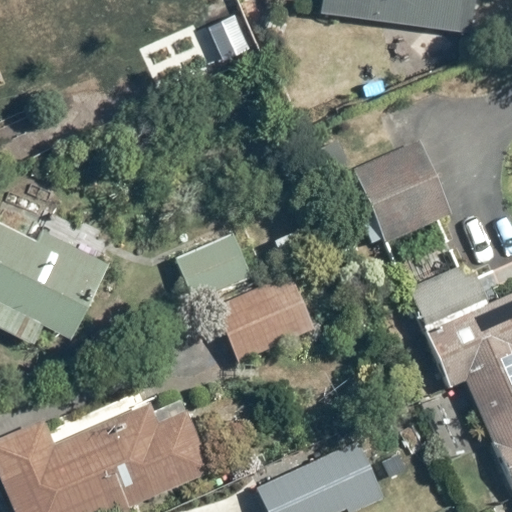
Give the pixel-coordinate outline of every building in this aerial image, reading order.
[(320,0),(319,16),(459,34),(463,0),(320,0)] [(419,129),(349,157),(384,242),(453,214),(419,129)] [(0,224),(0,336),(24,352),(41,326),(53,334),(93,271),(45,239),(39,249),(0,224)] [(210,296),(256,278),(236,229),(173,254),(193,303),(210,296)] [(370,279),(358,253),(326,268),(339,294),(370,279)] [(471,259),(405,286),(448,389),(463,383),(511,497),(511,284),(486,296),(471,259)] [(256,278),(210,296),(237,362),(313,330),(287,265),(256,278)] [(38,413),(0,429),(0,474),(16,511),(112,511),(207,471),(180,409),(157,419),(152,406),(54,449),(38,413)] [(255,484),(267,511),(334,511),(342,508),(343,511),(356,511),(383,499),(354,437),(255,484)]
